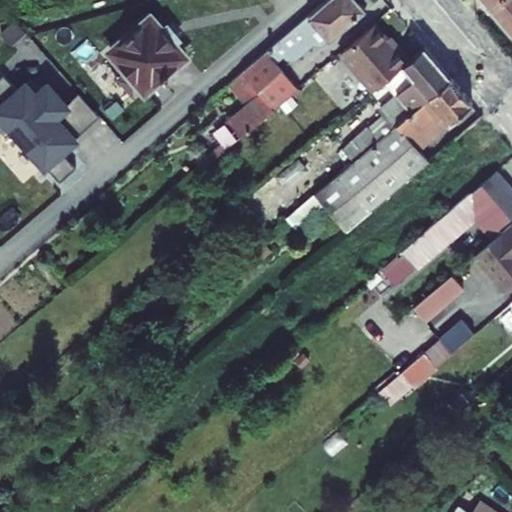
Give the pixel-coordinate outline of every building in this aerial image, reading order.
[(356,0),(325,0),(229,83),(246,104),(227,120),(241,136),(274,109),(298,88),(275,61),(284,54),(287,58),(295,59),(313,43),(321,43),(364,9),(356,0)] [(511,0),(479,0),(494,16),(511,0)] [(511,0),(494,16),(511,37),(511,0)] [(151,15),(110,50),(126,70),(118,77),(133,94),(141,87),(145,91),(186,56),(174,43),(162,28),(151,15)] [(167,24),(162,28),(174,43),(179,38),(167,24)] [(385,52),(364,27),(329,57),(362,96),(392,70),(400,63),(388,49),(385,52)] [(400,63),(392,70),(403,83),(391,94),(398,102),(380,117),(389,128),(447,77),(420,46),(400,63)] [(468,101),(447,77),(389,128),(310,196),(341,234),(362,215),(426,161),(414,148),(468,101)] [(61,150),(86,127),(65,103),(51,87),(43,94),(33,83),(21,94),(6,78),(0,83),(0,121),(12,134),(14,132),(25,143),(21,146),(38,165),(42,162),(63,185),(80,170),(61,150)] [(302,94),(298,88),(274,109),(278,114),(302,94)] [(79,91),(65,103),(86,127),(100,115),(79,91)] [(210,162),(226,149),(220,142),(205,156),(210,162)] [(511,197),(493,177),(466,200),(430,231),(444,247),(471,223),(488,242),(498,234),(494,231),(511,215),(511,197)] [(511,225),(473,259),(504,295),(505,294),(511,288),(511,225)] [(430,231),(400,257),(413,272),(444,247),(430,231)] [(430,296),(442,310),(462,293),(450,279),(430,296)] [(419,330),(442,310),(430,296),(407,316),(419,330)] [(469,341),(458,327),(435,348),(446,361),(469,341)]
